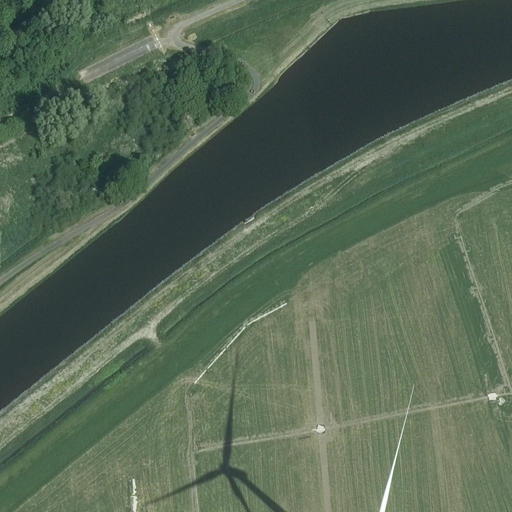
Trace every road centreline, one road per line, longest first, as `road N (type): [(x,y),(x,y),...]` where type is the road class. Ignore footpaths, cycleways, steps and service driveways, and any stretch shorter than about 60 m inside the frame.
road 1 (unclassified): [(0,282),(123,205),(251,95),(252,74),(222,56)]
road 2 (unclassified): [(240,0),(175,32),(179,44),(222,56)]
